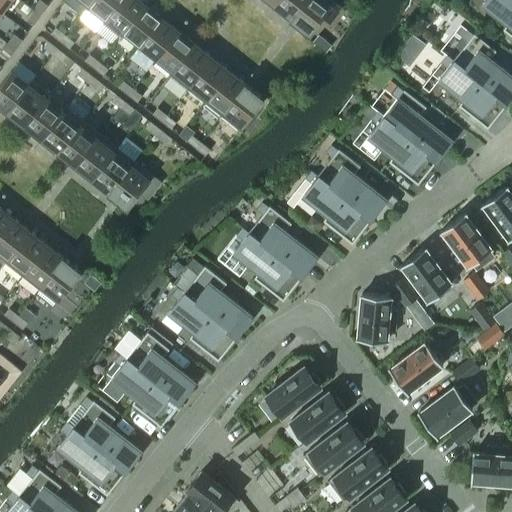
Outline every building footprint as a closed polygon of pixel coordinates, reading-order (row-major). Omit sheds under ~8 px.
[(40,14),(47,5),(40,0),(38,0),(32,8),(40,14)] [(85,9),(91,0),(82,0),(87,4),(84,8),(85,9)] [(102,22),(119,0),(91,0),(85,9),(102,22)] [(119,35),(144,3),(139,0),(119,0),(102,22),(119,35)] [(291,19),(305,0),(278,0),(274,5),(291,19)] [(309,33),(334,1),(332,0),(305,0),(291,19),(309,33)] [(511,0),(483,0),(481,3),(507,23),(502,29),(511,36),(511,0)] [(139,45),(161,17),(144,3),(119,35),(120,36),(123,32),(139,45)] [(33,24),(40,14),(32,8),(25,18),(33,24)] [(156,58),(178,30),(161,17),(139,45),(156,58)] [(65,34),(55,27),(50,33),(60,41),(65,34)] [(511,95),(511,75),(489,58),(495,50),(473,33),(473,34),(466,29),(460,37),(466,42),(453,59),(446,54),(446,55),(506,102),(511,95)] [(170,75),(195,43),(178,30),(156,58),(172,71),(169,74),(170,75)] [(14,49),(22,40),(14,34),(6,43),(14,49)] [(74,41),(65,34),(60,41),(69,48),(74,41)] [(57,48),(48,41),(43,47),(52,54),(57,48)] [(0,52),(7,59),(14,49),(6,43),(0,51),(0,52)] [(187,89),(212,57),(195,43),(170,75),(187,89)] [(61,62),(66,55),(57,48),(52,54),(61,62)] [(98,61),(89,54),(84,60),(93,67),(98,61)] [(487,127),(506,102),(446,55),(440,62),(446,67),(437,79),(463,99),(458,105),(487,127)] [(204,102),(229,70),(212,57),(187,89),(204,102)] [(108,68),(98,61),(93,67),(103,75),(108,68)] [(86,81),(91,75),(82,67),(77,74),(86,81)] [(0,106),(7,112),(32,80),(31,80),(28,83),(11,70),(0,83),(0,106)] [(221,116),(246,84),(229,70),(204,102),(221,116)] [(100,82),(91,75),(86,81),(95,88),(100,82)] [(24,125),(49,94),(32,80),(7,112),(24,125)] [(132,88),(123,80),(118,87),(127,94),(132,88)] [(238,129),(264,98),(246,84),(221,116),(238,129)] [(452,139),(419,114),(426,106),(404,89),(403,90),(397,85),(390,93),(397,98),(383,115),(376,110),(376,111),(437,158),(452,139)] [(142,95),(132,88),(127,94),(137,101),(142,95)] [(41,139),(66,107),(49,94),(24,125),(41,139)] [(120,108),(125,101),(116,94),(111,100),(120,108)] [(129,115),(134,109),(125,101),(120,108),(129,115)] [(58,152),(83,120),(66,107),(41,139),(58,152)] [(166,115),(157,107),(152,113),(161,121),(166,115)] [(437,158),(376,111),(370,118),(377,123),(368,135),(393,155),(389,161),(417,183),(437,158)] [(175,122),(166,115),(161,121),(170,128),(175,122)] [(75,166),(100,134),(83,120),(58,152),(75,166)] [(154,134),(159,128),(150,121),(145,127),(154,134)] [(168,135),(159,128),(154,134),(163,142),(168,135)] [(92,179),(117,147),(100,134),(75,166),(92,179)] [(195,148),(200,141),(191,134),(186,140),(195,148)] [(210,149),(200,141),(195,148),(205,155),(210,149)] [(386,199),(353,173),(360,165),(338,148),(337,149),(331,144),(325,152),(331,157),(317,174),(311,169),(310,170),(371,218),(386,199)] [(109,192),(134,160),(117,147),(92,179),(109,192)] [(126,206),(151,175),(134,160),(109,192),(126,206)] [(371,218),(310,170),(305,177),(311,182),(302,194),(327,214),(323,220),(351,242),(371,218)] [(511,236),(511,195),(505,186),(482,203),(509,239),(511,236)] [(317,255),(284,230),(291,222),(269,205),(268,206),(262,201),(255,209),(262,214),(248,231),(242,226),(241,227),(302,275),(317,255)] [(0,232),(12,217),(0,207),(0,232)] [(491,248),(464,212),(441,229),(468,265),(471,263),(476,269),(494,256),(489,250),(491,248)] [(5,262),(29,230),(12,217),(0,232),(0,252),(6,258),(4,261),(5,262)] [(282,299),(302,275),(241,227),(235,234),(242,239),(233,251),(258,271),(254,277),(282,299)] [(21,275),(46,244),(29,230),(5,262),(21,275)] [(38,289),(63,257),(46,244),(21,275),(38,289)] [(511,244),(503,251),(511,262),(511,244)] [(451,283),(424,246),(401,264),(428,300),(451,283)] [(56,303),(81,271),(63,257),(38,289),(56,303)] [(197,274),(183,291),(177,286),(177,287),(237,334),(252,316),(220,290),(226,282),(204,265),(204,266),(197,261),(191,269),(197,274)] [(488,291),(473,271),(463,279),(478,298),(488,291)] [(416,298),(402,278),(391,286),(406,305),(416,298)] [(177,299),(168,311),(194,331),(189,337),(218,359),(237,334),(177,287),(171,294),(177,299)] [(397,310),(389,309),(390,295),(362,293),(358,338),(386,340),(387,331),(395,332),(397,310)] [(480,302),(470,309),(484,329),(494,321),(480,302)] [(18,315),(9,307),(4,314),(13,321),(18,315)] [(27,322),(18,315),(13,321),(22,328),(27,322)] [(0,333),(4,336),(10,328),(1,321),(0,321),(0,333)] [(504,333),(496,323),(477,337),(484,348),(504,333)] [(140,340),(126,357),(120,352),(119,353),(180,401),(195,382),(163,356),(169,348),(147,331),(146,332),(140,327),(134,334),(140,340)] [(13,343),(19,335),(10,328),(4,336),(13,343)] [(425,341),(389,368),(406,391),(442,364),(425,341)] [(120,365),(111,377),(137,397),(132,403),(160,425),(180,401),(119,353),(113,360),(120,365)] [(479,367),(471,357),(452,372),(460,382),(479,367)] [(265,395),(281,415),(319,386),(318,383),(320,382),(312,371),(309,373),(304,365),(265,395)] [(477,401),(463,383),(457,388),(454,385),(418,412),(435,435),(471,408),(470,406),(477,401)] [(290,420),(306,441),(344,411),(342,409),(345,407),(337,397),(334,398),(328,391),(290,420)] [(86,408),(72,426),(66,421),(65,421),(126,469),(141,450),(109,424),(115,416),(93,399),(92,400),(86,395),(80,403),(86,408)] [(469,420),(450,434),(458,444),(477,430),(469,420)] [(78,471),(107,494),(126,469),(65,421),(60,429),(66,434),(57,445),(83,465),(78,471)] [(347,421),(303,455),(318,475),(362,442),(360,439),(363,437),(355,427),(352,429),(347,421)] [(254,431),(242,439),(248,447),(259,438),(254,431)] [(242,439),(231,448),(236,455),(248,447),(242,439)] [(487,445),(486,453),(472,452),(470,480),(511,483),(511,454),(508,454),(509,446),(487,445)] [(371,447),(327,480),(343,501),(387,467),(385,465),(388,463),(380,452),(377,454),(371,447)] [(32,477),(18,494),(12,489),(11,490),(39,511),(79,511),(55,493),(61,485),(39,468),(38,469),(32,464),(26,472),(32,477)] [(201,470),(187,488),(217,511),(229,511),(239,500),(201,470)] [(346,510),(346,511),(386,511),(405,497),(403,495),(406,493),(398,483),(395,485),(389,477),(346,510)] [(305,497),(297,487),(285,495),(291,502),(293,506),(305,497)] [(217,511),(187,488),(186,489),(189,490),(176,507),(182,511),(217,511)] [(4,511),(39,511),(11,490),(6,497),(12,502),(4,511)] [(285,495),(274,504),(279,511),(291,502),(285,495)] [(401,511),(425,511),(422,508),(420,510),(414,502),(401,511)]
